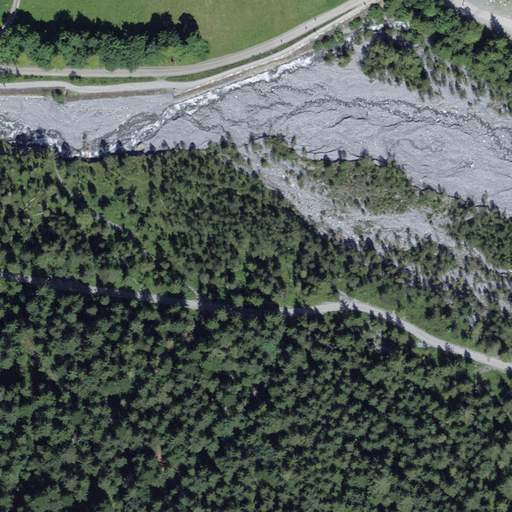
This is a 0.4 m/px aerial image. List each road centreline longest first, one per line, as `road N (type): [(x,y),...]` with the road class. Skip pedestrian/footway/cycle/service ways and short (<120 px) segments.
road 1 (track): [(511,366),(365,306),(259,312),(205,305)]
road 2 (track): [(205,305),(0,273)]
